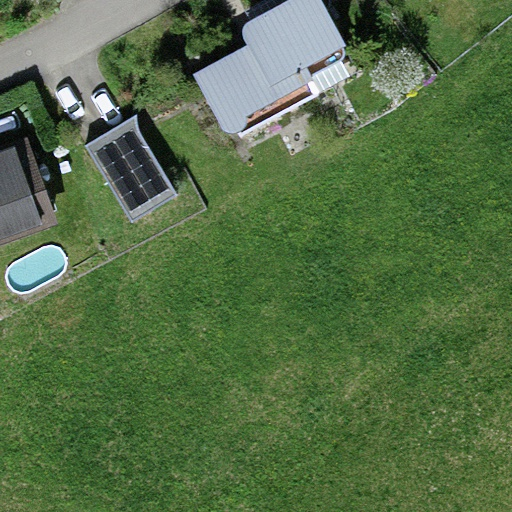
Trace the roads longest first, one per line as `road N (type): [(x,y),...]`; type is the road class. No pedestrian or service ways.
road 1 (track): [(311,511),(511,407)]
road 2 (residential): [(0,64),(143,0)]
